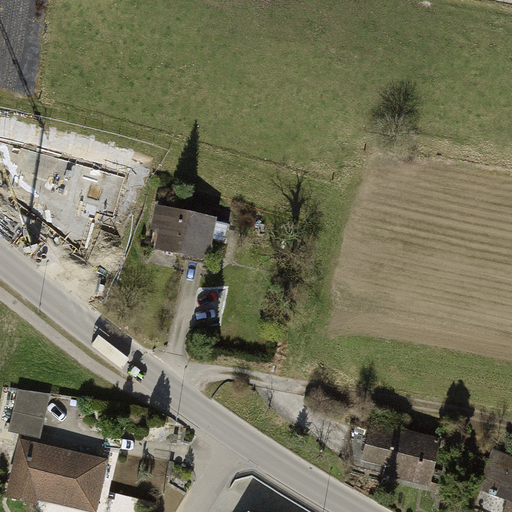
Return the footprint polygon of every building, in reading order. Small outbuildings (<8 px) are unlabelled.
[(16,138),(0,134),(0,151),(12,155),(16,138)] [(75,164),(47,156),(46,160),(32,156),(30,163),(8,157),(0,186),(0,195),(34,205),(31,216),(92,233),(107,180),(74,171),(75,164)] [(158,234),(154,253),(208,265),(213,241),(227,243),(230,225),(217,222),(217,220),(155,207),(149,232),(158,234)] [(51,394),(19,389),(9,432),(41,439),(51,394)] [(430,489),(442,441),(399,431),(402,417),(374,411),(361,464),(386,470),(384,478),(430,489)] [(97,511),(110,460),(21,439),(7,500),(38,507),(40,501),(88,511),(97,511)] [(511,511),(511,456),(493,449),(477,493),(507,505),(504,511),(511,511)]
